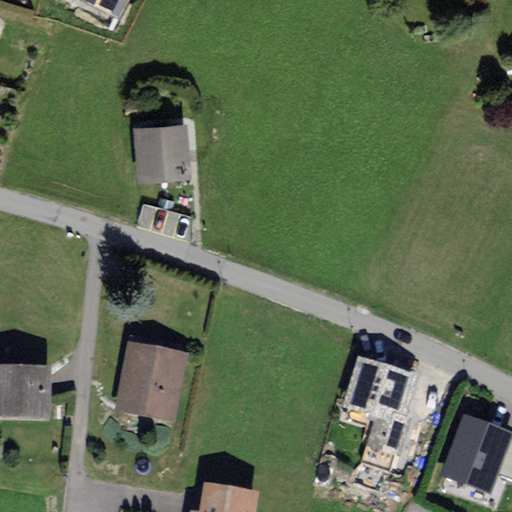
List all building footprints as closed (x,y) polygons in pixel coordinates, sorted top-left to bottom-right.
[(122,0),(96,0),(117,11),(122,0)] [(180,124),(128,128),(133,184),(185,179),(180,124)] [(184,358),(122,346),(108,416),(170,428),(184,358)] [(411,379),(351,362),(336,418),(368,427),(361,452),(396,462),(404,432),(396,430),(411,379)] [(42,370),(0,369),(0,421),(42,422),(42,370)] [(488,491),(508,437),(466,421),(446,476),(488,491)] [(511,480),(511,464),(506,463),(501,477),(511,480)] [(250,511),(253,497),(197,487),(192,511),(250,511)]
